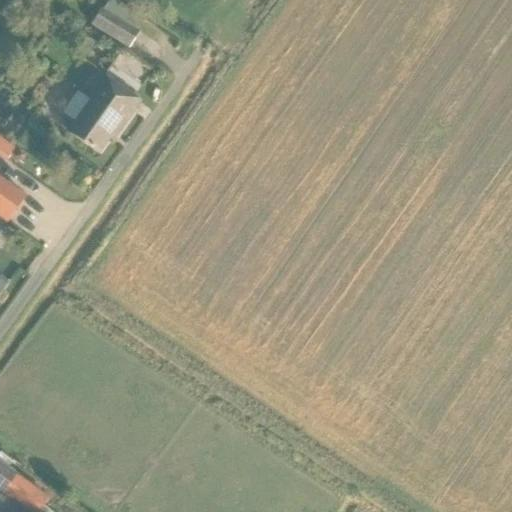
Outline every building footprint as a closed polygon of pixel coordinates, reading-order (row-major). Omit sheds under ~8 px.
[(139,32),(134,29),(102,10),(101,9),(91,26),(128,49),(139,32)] [(113,135),(116,137),(134,112),(131,110),(138,100),(103,76),(87,98),(90,100),(67,132),(98,155),(113,135)] [(63,198),(80,206),(87,193),(69,185),(63,198)] [(0,187),(0,227),(19,201),(0,187)] [(10,463),(0,456),(0,492),(10,500),(2,511),(46,511),(41,508),(48,498),(7,468),(10,463)]
